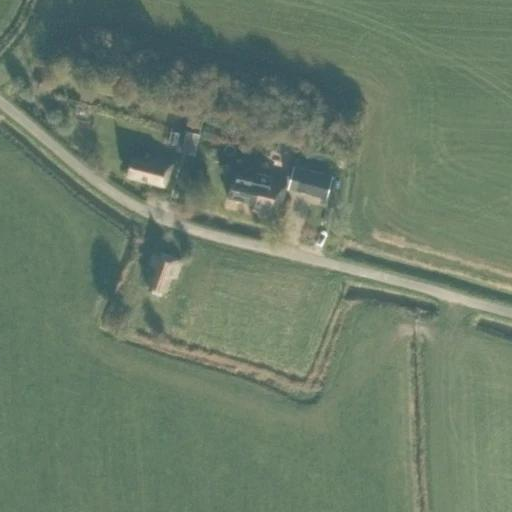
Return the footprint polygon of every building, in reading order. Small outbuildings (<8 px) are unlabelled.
[(49,94),(51,86),(39,83),(37,91),(49,94)] [(194,155),(199,134),(185,131),(181,152),(194,155)] [(127,175),(167,186),(174,160),(149,153),(148,157),(133,153),(127,175)] [(288,189),(326,199),(333,174),(294,164),(288,189)] [(253,209),(279,216),(288,181),(258,173),(256,179),(234,173),(228,196),(255,203),(253,209)] [(147,283),(167,290),(172,276),(177,278),(183,260),(153,250),(147,267),(152,269),(147,283)]
